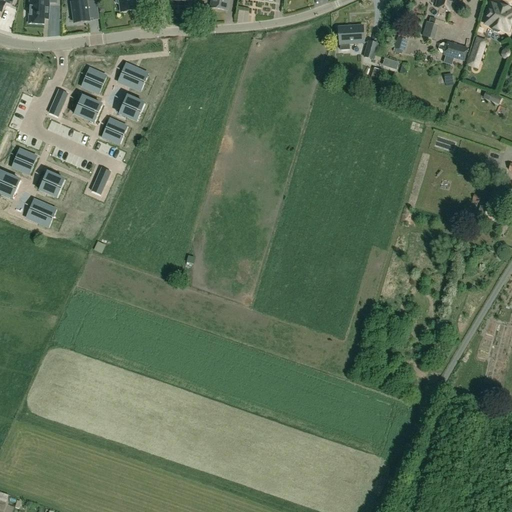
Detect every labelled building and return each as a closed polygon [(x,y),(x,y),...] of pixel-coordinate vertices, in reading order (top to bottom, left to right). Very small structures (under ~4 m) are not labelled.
[(0,0),(0,9),(1,10),(0,12),(1,12),(5,3),(12,6),(14,0),(0,0)] [(25,0),(25,10),(29,10),(29,25),(46,26),(47,20),(50,21),(51,5),(58,5),(58,0),(25,0)] [(77,2),(77,3),(71,4),(74,23),(78,22),(78,23),(85,22),(84,21),(88,21),(89,21),(88,15),(92,15),(91,10),(99,9),(98,0),(90,1),(90,0),(81,0),(82,2),(77,2)] [(115,0),(116,3),(118,5),(120,5),(121,12),(139,10),(137,0),(115,0)] [(227,11),(228,0),(211,0),(210,8),(227,11)] [(460,0),(436,0),(435,7),(452,12),(455,1),(460,3),(460,0)] [(511,11),(509,10),(509,8),(498,4),(498,6),(492,4),(485,22),(491,25),(490,26),(491,27),(491,29),(493,31),(496,32),(498,32),(500,30),(501,31),(502,29),(508,31),(510,25),(511,26),(511,25),(511,11)] [(433,40),(438,26),(434,25),(429,23),(426,22),(422,37),(433,40)] [(339,45),(340,45),(340,51),(350,51),(349,44),(364,43),(363,26),(338,27),(339,45)] [(405,34),(401,47),(409,49),(412,35),(405,34)] [(477,39),(470,59),(479,62),(485,42),(477,39)] [(374,61),(378,44),(368,41),(363,58),(374,61)] [(464,62),(468,48),(447,43),(443,56),(464,62)] [(382,65),(397,70),(399,61),(385,56),(382,65)] [(144,75),(124,66),(120,74),(140,82),(144,75)] [(381,71),(369,67),(366,77),(379,81),(381,71)] [(90,72),(87,79),(103,86),(106,79),(90,72)] [(140,84),(119,76),(116,83),(136,92),(140,84)] [(86,82),(83,89),(99,96),(102,88),(86,82)] [(501,99),(485,92),(483,98),(498,105),(501,99)] [(126,98),(122,105),(138,112),(141,105),(126,98)] [(102,107),(84,99),(81,107),(99,115),(102,107)] [(122,108),(118,115),(134,122),(137,114),(122,108)] [(98,117),(80,109),(77,116),(94,124),(98,117)] [(109,121),(106,128),(121,135),(125,127),(109,121)] [(105,130),(101,138),(117,145),(120,137),(105,130)] [(21,151),(18,159),(34,165),(37,158),(21,151)] [(17,161),(14,168),(30,175),(33,168),(17,161)] [(22,182),(2,173),(0,177),(0,181),(19,189),(22,182)] [(47,173),(44,180),(60,187),(63,180),(47,173)] [(43,182),(40,190),(55,197),(59,189),(43,182)] [(18,191),(0,183),(0,192),(14,199),(18,191)] [(53,208),(33,200),(30,207),(50,216),(53,208)] [(508,214),(487,207),(484,217),(505,224),(508,214)] [(49,218),(29,209),(26,217),(46,225),(49,218)]
